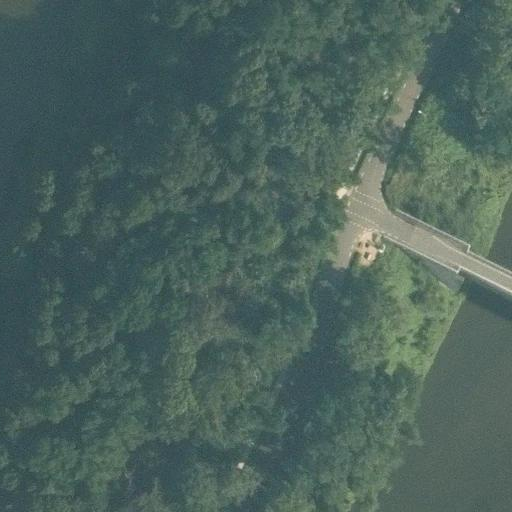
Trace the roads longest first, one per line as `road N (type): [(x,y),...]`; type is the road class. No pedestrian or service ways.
road 1 (unclassified): [(235,511),(312,352),(360,210)]
road 2 (tertiary): [(360,210),(453,0)]
road 3 (tertiary): [(511,278),(360,210)]
